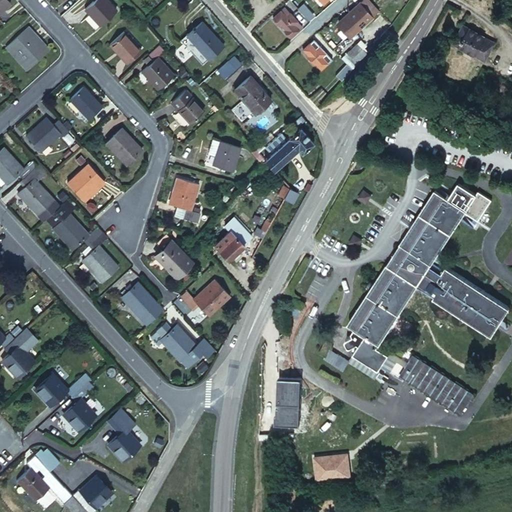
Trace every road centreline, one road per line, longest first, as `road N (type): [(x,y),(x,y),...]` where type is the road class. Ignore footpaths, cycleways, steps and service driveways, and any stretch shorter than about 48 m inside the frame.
road 1 (residential): [(0,214),(162,391),(187,400)]
road 2 (unclassified): [(233,386),(237,350),(259,300),(340,150)]
road 3 (residential): [(123,231),(160,145),(78,53)]
road 4 (residential): [(340,150),(210,0)]
road 5 (unclassified): [(340,150),(428,0)]
road 6 (unclassified): [(221,511),(233,386)]
road 7 (residential): [(141,511),(182,433),(187,400)]
